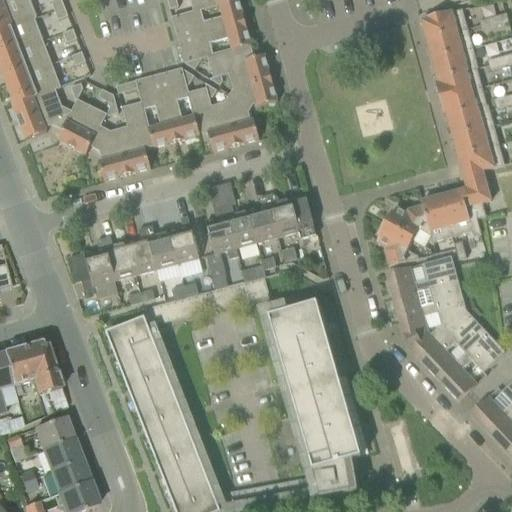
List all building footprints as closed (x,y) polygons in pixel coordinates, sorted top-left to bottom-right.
[(37,21),(29,0),(22,0),(0,8),(0,34),(35,21),(35,22),(37,21)] [(0,0),(0,8),(22,0),(0,0)] [(51,4),(55,14),(65,10),(61,0),(51,4)] [(176,0),(167,0),(171,12),(179,10),(176,0)] [(239,2),(238,0),(189,0),(194,14),(194,15),(239,2)] [(245,25),(239,2),(194,15),(194,14),(172,20),(179,43),(245,25)] [(69,18),(65,10),(55,14),(59,23),(69,18)] [(427,44),(469,32),(463,12),(446,17),(446,16),(438,18),(438,17),(433,19),(433,20),(428,21),(428,22),(421,24),(427,44)] [(492,21),(494,30),(509,26),(506,17),(492,21)] [(0,61),(44,44),(35,22),(35,21),(0,34),(0,61)] [(494,30),(492,21),(477,25),(479,34),(494,30)] [(245,25),(179,43),(185,66),(186,67),(209,61),(209,60),(250,48),(250,49),(252,48),(245,25)] [(74,32),(64,36),(68,46),(78,41),(74,32)] [(474,52),(469,32),(427,44),(432,63),(474,52)] [(0,69),(6,85),(52,67),(44,44),(0,61),(0,69)] [(265,58),(253,61),(250,49),(250,48),(209,60),(209,61),(215,82),(230,77),(229,76),(249,70),(253,86),(271,81),(265,58)] [(479,71),(474,52),(432,63),(437,82),(477,71),(477,72),(479,71)] [(82,55),(72,59),(76,68),(86,64),(82,55)] [(511,56),(500,60),(503,69),(511,66),(511,56)] [(503,69),(500,60),(486,64),(488,73),(503,69)] [(195,72),(202,63),(186,67),(195,72)] [(57,93),(62,91),(52,67),(6,85),(14,107),(15,108),(56,92),(57,93)] [(259,110),(278,104),(271,81),(253,86),(249,70),(229,76),(230,77),(234,93),(230,99),(250,112),(251,112),(250,111),(253,107),(257,105),(259,110)] [(482,90),(477,72),(477,71),(437,82),(438,86),(437,86),(441,102),(482,90)] [(190,96),(188,89),(183,72),(159,78),(177,145),(200,138),(200,136),(199,136),(188,97),(190,96)] [(188,89),(194,79),(183,72),(188,89)] [(159,78),(136,84),(142,106),(142,105),(144,112),(156,109),(160,127),(149,130),(154,149),(153,149),(154,151),(177,145),(159,78)] [(220,88),(223,84),(222,80),(215,82),(214,80),(210,82),(220,88)] [(119,97),(138,91),(136,84),(116,89),(119,97)] [(213,101),(217,94),(206,86),(207,91),(208,91),(210,101),(213,101)] [(77,105),(83,92),(81,87),(71,90),(77,105)] [(447,117),(448,121),(488,110),(488,109),(482,90),(441,102),(445,117),(447,117)] [(213,155),(228,151),(236,149),(231,130),(218,134),(211,110),(213,110),(208,91),(190,96),(188,97),(199,136),(200,136),(208,134),(213,155)] [(63,110),(57,93),(56,92),(15,108),(14,107),(13,108),(26,143),(47,135),(46,130),(53,127),(63,132),(64,132),(73,115),(63,110)] [(99,100),(112,107),(115,102),(114,98),(103,93),(99,100)] [(259,142),(254,123),(250,124),(248,115),(250,112),(250,113),(250,112),(230,99),(226,106),(213,110),(211,110),(218,134),(231,130),(236,149),(259,142)] [(494,113),(509,109),(506,100),(492,104),(494,113)] [(115,102),(112,107),(107,117),(109,118),(110,119),(119,116),(115,102)] [(73,115),(64,132),(63,132),(58,143),(87,158),(92,149),(91,148),(101,130),(102,130),(109,118),(107,117),(79,103),(73,115)] [(151,172),(151,171),(146,151),(153,149),(154,149),(149,130),(144,112),(142,105),(142,106),(122,111),(128,131),(129,130),(136,156),(123,159),(128,178),(151,172)] [(489,108),(488,109),(488,110),(448,121),(453,140),(495,129),(489,108)] [(500,148),(495,129),(453,140),(458,159),(500,148)] [(99,164),(105,184),(128,178),(123,159),(136,156),(129,130),(128,131),(111,135),(102,130),(101,130),(91,148),(92,149),(101,153),(103,163),(99,164)] [(483,173),(484,174),(506,168),(504,162),(500,148),(458,159),(464,179),(483,173)] [(475,239),(481,237),(482,237),(478,222),(487,219),(483,207),(492,204),(484,174),(483,173),(464,179),(467,192),(461,193),(473,235),(475,239)] [(461,193),(442,199),(453,240),(473,235),(461,193)] [(291,203),(291,202),(276,206),(274,197),(268,198),(279,241),(300,236),(301,242),(317,238),(306,199),(291,203)] [(258,247),(279,241),(268,198),(260,201),(263,209),(249,213),(258,247)] [(453,240),(442,199),(422,204),(424,209),(432,239),(433,245),(453,240)] [(237,253),(258,247),(249,213),(235,217),(232,208),(226,210),(237,253)] [(393,215),(386,227),(414,243),(420,232),(432,239),(424,209),(409,213),(407,216),(398,211),(395,216),(393,215)] [(226,210),(218,212),(221,221),(206,225),(215,257),(207,259),(214,282),(213,282),(215,292),(227,289),(225,279),(219,258),(229,255),(231,262),(239,260),(237,253),(226,210)] [(179,268),(182,279),(203,274),(188,220),(181,222),(183,231),(169,234),(179,268)] [(390,270),(419,262),(419,260),(408,254),(414,243),(386,227),(379,240),(381,241),(378,246),(387,251),(385,254),(386,254),(390,270)] [(169,234),(167,235),(155,238),(153,229),(146,231),(158,274),(179,268),(169,234)] [(141,242),(138,243),(128,245),(137,279),(158,274),(146,231),(139,233),(141,242)] [(128,245),(117,248),(114,249),(111,240),(105,242),(116,285),(137,279),(128,245)] [(73,287),(79,302),(96,297),(97,302),(119,297),(116,285),(105,242),(97,244),(100,253),(70,261),(77,287),(73,287)] [(457,252),(460,263),(467,261),(463,245),(455,247),(457,252)] [(452,259),(423,267),(427,283),(415,286),(411,271),(387,277),(393,302),(418,295),(429,292),(459,284),(452,259)] [(263,268),(265,273),(277,270),(274,260),(261,264),(263,269),(263,268)] [(0,268),(0,292),(11,290),(5,267),(0,268)] [(266,279),(265,273),(263,268),(263,269),(243,274),(245,285),(266,279)] [(270,299),(265,281),(141,314),(144,322),(146,328),(268,296),(268,299),(270,299)] [(438,315),(465,307),(459,284),(429,292),(433,307),(422,310),(418,295),(393,302),(400,325),(424,319),(438,315)] [(195,287),(184,290),(187,300),(198,297),(195,287)] [(172,293),(173,297),(174,303),(187,300),(184,290),(172,293)] [(144,305),(155,302),(152,293),(141,296),(144,305)] [(128,299),(130,309),(144,305),(141,296),(128,299)] [(261,511),(358,495),(355,478),(354,477),(354,476),(353,475),(352,475),(351,474),(349,474),(347,465),(361,461),(317,307),(288,315),(285,306),(266,311),(314,481),(256,491),(259,511),(261,511)] [(422,365),(471,318),(467,314),(465,307),(438,315),(441,328),(431,338),(428,335),(424,319),(400,325),(403,337),(404,337),(415,355),(414,356),(422,365)] [(471,318),(422,365),(439,382),(457,365),(446,354),(455,345),(466,357),(488,336),(471,318)] [(107,337),(122,376),(160,361),(146,328),(144,322),(107,337)] [(460,404),(478,387),(463,372),(472,363),(484,375),(506,355),(488,336),(466,357),(457,365),(439,382),(460,404)] [(31,379),(53,371),(46,350),(40,346),(24,351),(31,379)] [(33,382),(31,379),(24,351),(3,357),(12,389),(13,388),(20,386),(33,382)] [(0,416),(6,415),(0,393),(0,391),(12,389),(3,357),(0,357),(0,416)] [(160,361),(122,376),(137,415),(175,400),(160,361)] [(38,400),(61,392),(53,371),(31,379),(33,382),(38,400)] [(511,385),(502,395),(511,405),(511,407),(504,415),(490,400),(471,417),(492,439),(510,422),(511,420),(511,385)] [(175,400),(137,415),(152,454),(190,439),(175,400)] [(0,437),(12,434),(9,420),(0,422),(0,437)] [(72,443),(64,420),(36,431),(44,453),(72,443)] [(509,457),(511,453),(511,423),(510,422),(492,439),(509,457)] [(15,464),(27,459),(22,447),(21,447),(18,437),(7,442),(15,464)] [(152,454),(167,492),(205,477),(190,439),(152,454)] [(72,443),(44,453),(53,475),(81,465),(72,443)] [(81,465),(53,475),(60,496),(58,496),(59,498),(89,487),(81,465)] [(24,487),(35,482),(32,473),(20,477),(24,487)] [(218,511),(214,499),(205,477),(167,492),(175,511),(218,511)] [(38,490),(35,482),(24,487),(26,494),(38,490)] [(89,511),(97,509),(96,505),(89,487),(59,498),(64,511),(89,511)] [(259,511),(256,491),(214,499),(218,511),(259,511)]
